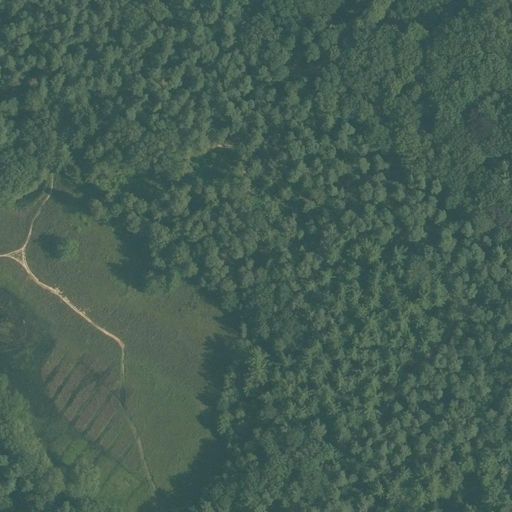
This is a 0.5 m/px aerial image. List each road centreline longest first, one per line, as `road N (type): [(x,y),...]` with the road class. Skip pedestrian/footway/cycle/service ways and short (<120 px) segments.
road 1 (track): [(244,150),(460,317)]
road 2 (track): [(470,324),(440,337),(305,511)]
road 3 (track): [(511,222),(344,62)]
road 4 (track): [(301,72),(99,0)]
